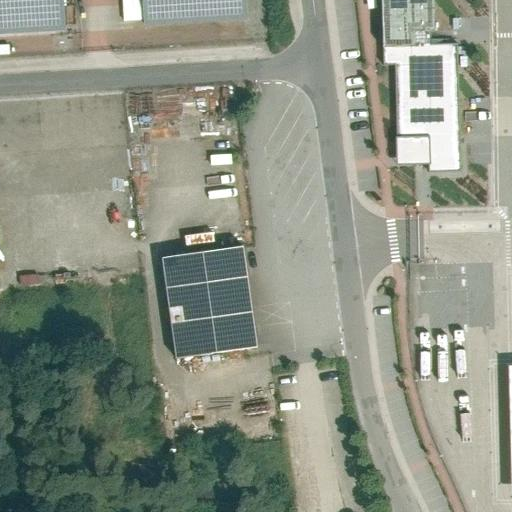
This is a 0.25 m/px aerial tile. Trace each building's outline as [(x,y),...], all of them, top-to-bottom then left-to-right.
[(0,0),(0,33),(75,30),(73,0),(0,0)] [(149,0),(152,22),(250,14),(249,0),(149,0)] [(381,0),(382,55),(423,54),(422,29),(439,28),(438,0),(381,0)] [(382,73),(393,73),(394,177),(457,177),(456,72),(456,54),(423,54),(382,55),(382,73)] [(225,237),(144,249),(159,351),(240,339),(225,237)]
